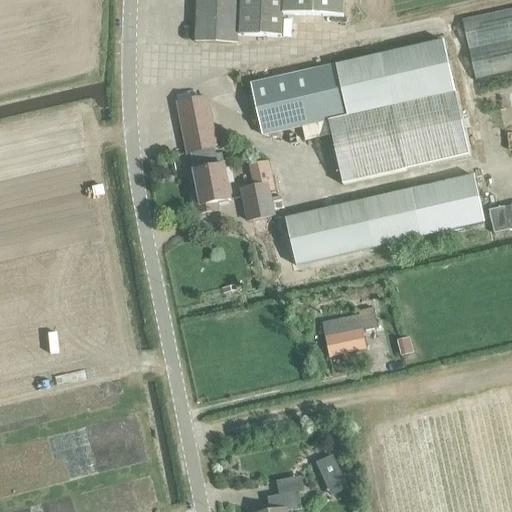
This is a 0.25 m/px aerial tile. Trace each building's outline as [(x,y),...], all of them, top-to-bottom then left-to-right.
[(342,18),(343,0),(196,0),(195,44),(236,45),(237,37),(281,38),(282,15),(342,18)] [(473,81),(511,72),(511,10),(460,22),(473,81)] [(407,171),(469,157),(443,42),(250,86),(262,136),(301,127),(304,141),(331,135),(343,186),(407,172),(407,171)] [(215,156),(214,149),(216,149),(206,99),(177,104),(187,154),(190,154),(193,166),(192,166),(194,172),(193,173),(197,191),(191,192),(196,216),(218,211),(216,204),(230,201),(221,154),(215,156)] [(296,267),(484,224),(473,177),(285,220),(296,267)] [(247,222),(274,217),(269,193),(242,199),(247,222)] [(511,204),(489,211),(495,233),(511,228),(511,204)] [(329,359),(366,351),(362,332),(371,330),(366,309),(363,310),(363,311),(357,312),(359,320),(322,328),(329,359)] [(335,454),(316,463),(331,495),(350,486),(335,454)] [(298,492),(282,496),(267,498),(269,511),(292,511),(301,510),(298,492)]
